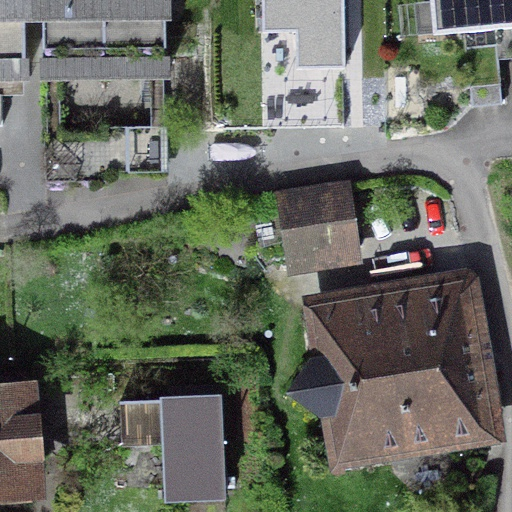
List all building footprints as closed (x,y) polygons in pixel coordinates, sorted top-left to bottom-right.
[(0,0),(0,65),(19,65),(18,0),(0,0)] [(104,66),(103,0),(43,0),(45,67),(104,66)] [(103,0),(104,66),(169,64),(167,0),(103,0)] [(342,0),(262,0),(264,40),(297,40),(297,78),(343,77),(342,0)] [(511,0),(431,0),(435,41),(511,34),(511,0)] [(465,46),(471,110),(502,107),(495,43),(465,46)] [(365,200),(295,211),(308,289),(377,277),(365,200)] [(511,330),(504,282),(318,314),(347,483),(511,454),(511,330)] [(25,399),(0,401),(0,504),(34,502),(25,399)] [(223,511),(227,407),(166,404),(162,511),(164,511),(223,511)]
